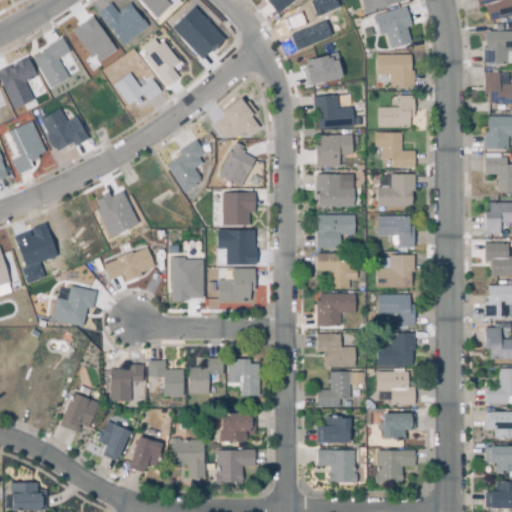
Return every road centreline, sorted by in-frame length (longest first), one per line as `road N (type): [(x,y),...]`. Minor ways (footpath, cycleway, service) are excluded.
road 1 (residential): [(441,0),(452,56),(453,511)]
road 2 (residential): [(453,507),(140,506),(0,435)]
road 3 (residential): [(290,511),(289,144),(265,53)]
road 4 (residential): [(265,53),(133,151),(0,212)]
road 5 (residential): [(290,328),(170,333),(140,325)]
